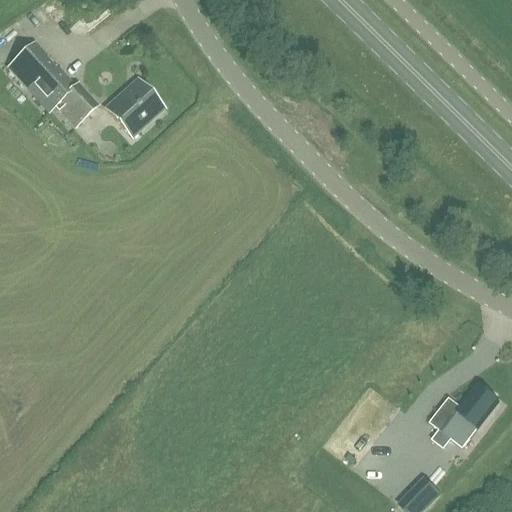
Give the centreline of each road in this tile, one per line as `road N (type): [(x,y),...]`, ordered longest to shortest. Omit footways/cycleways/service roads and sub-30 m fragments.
road 1 (unclassified): [(511,314),(409,253),(369,218),(229,77),(173,0)]
road 2 (primary): [(511,168),(340,0)]
road 3 (unclassified): [(511,119),(390,0)]
